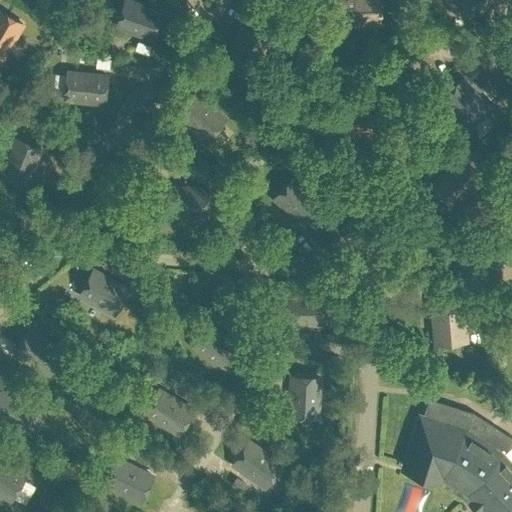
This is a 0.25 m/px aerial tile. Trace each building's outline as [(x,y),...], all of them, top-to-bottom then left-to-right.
[(154,38),(163,12),(128,0),(125,0),(116,26),(154,38)] [(338,0),(339,24),(379,22),(378,0),(338,0)] [(461,0),(468,15),(499,0),(461,0)] [(0,56),(3,58),(23,23),(0,10),(0,56)] [(254,76),(267,38),(241,29),(227,66),(254,76)] [(278,29),(274,42),(282,45),(287,32),(278,29)] [(104,103),(107,75),(67,71),(64,99),(104,103)] [(468,127),(489,108),(462,78),(441,97),(468,127)] [(489,96),(496,90),(487,80),(480,85),(489,96)] [(207,140),(225,118),(195,93),(177,114),(207,140)] [(373,135),(376,107),(336,103),(333,131),(373,135)] [(155,132),(165,140),(171,133),(160,125),(155,132)] [(0,174),(26,185),(41,148),(15,137),(0,173),(0,174)] [(447,149),(441,155),(450,164),(455,158),(447,149)] [(452,205),(481,178),(462,157),(433,185),(452,205)] [(198,175),(202,167),(192,160),(187,168),(198,175)] [(304,225),(322,204),(293,177),(274,198),(304,225)] [(511,222),(511,185),(500,218),(511,222)] [(206,216),(207,188),(167,187),(166,215),(206,216)] [(473,267),(464,267),(465,281),(474,280),(473,267)] [(115,313),(128,288),(93,269),(80,294),(115,313)] [(141,298),(147,287),(140,283),(134,293),(141,298)] [(434,341),(467,338),(464,300),(469,300),(468,284),(442,286),(443,300),(431,301),(434,341)] [(335,299),(345,299),(345,286),(334,286),(335,299)] [(285,323),(324,323),(324,295),(285,295),(285,323)] [(238,336),(245,329),(235,320),(229,327),(238,336)] [(223,372),(242,351),(212,324),(193,345),(223,372)] [(50,373),(64,349),(30,329),(15,353),(50,373)] [(36,384),(41,375),(28,367),(22,377),(36,384)] [(317,417),(319,377),(291,375),(289,415),(317,417)] [(189,397),(193,388),(181,382),(176,390),(189,397)] [(282,397),(283,383),(272,382),(272,397),(282,397)] [(0,418),(22,431),(36,407),(2,387),(0,389),(0,418)] [(178,433),(193,409),(158,389),(144,413),(178,433)] [(511,437),(473,412),(429,398),(423,416),(419,414),(403,465),(442,477),(467,493),(472,499),(471,501),(480,511),(482,510),(483,511),(511,511),(511,464),(502,454),(511,445),(511,437)] [(265,486),(282,463),(249,440),(233,463),(265,486)] [(146,463),(150,455),(139,449),(135,457),(146,463)] [(140,500),(153,475),(117,457),(104,482),(140,500)] [(0,493),(11,500),(25,476),(0,460),(0,493)] [(243,490),(248,483),(236,475),(231,482),(243,490)] [(408,482),(402,511),(404,511),(426,511),(432,487),(408,482)]
